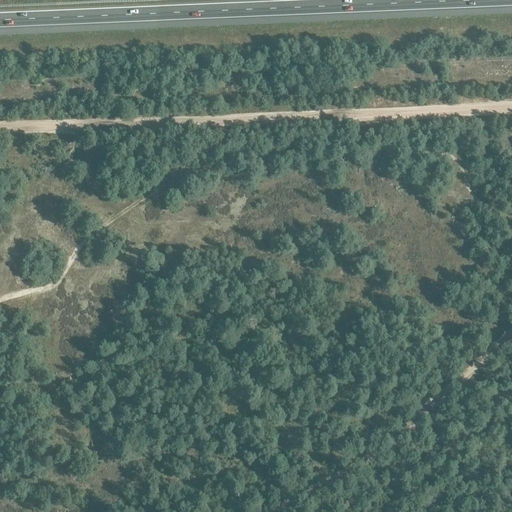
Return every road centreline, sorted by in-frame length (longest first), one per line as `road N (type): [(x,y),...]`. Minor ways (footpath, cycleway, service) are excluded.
road 1 (track): [(0,300),(52,282),(92,235),(156,189),(309,140),(447,154),(472,194),(511,219)]
road 2 (track): [(0,99),(373,92),(511,79)]
road 3 (track): [(511,108),(0,128)]
road 4 (motorway): [(0,21),(495,0)]
road 5 (track): [(276,511),(399,437),(511,334)]
road 6 (track): [(0,298),(26,224),(67,200),(129,208)]
